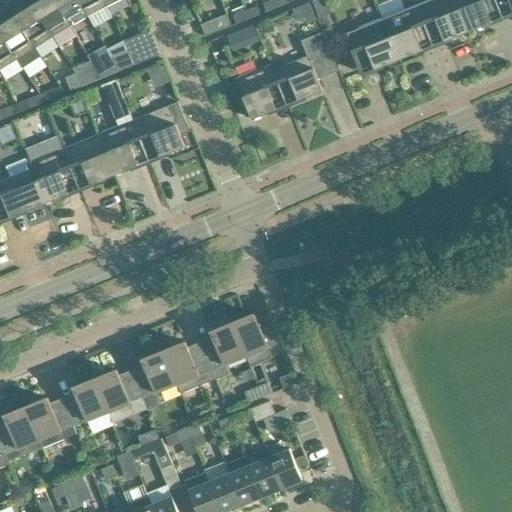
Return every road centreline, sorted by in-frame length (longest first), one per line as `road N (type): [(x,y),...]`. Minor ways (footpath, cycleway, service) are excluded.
road 1 (tertiary): [(240,213),(511,101)]
road 2 (residential): [(0,373),(261,268)]
road 3 (tertiary): [(0,311),(240,213)]
road 4 (residential): [(335,504),(340,466),(261,268)]
road 5 (residential): [(240,213),(160,0)]
